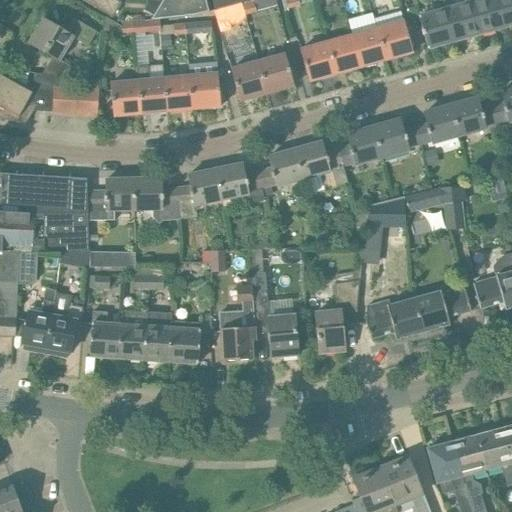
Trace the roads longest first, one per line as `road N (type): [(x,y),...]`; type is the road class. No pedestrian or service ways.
road 1 (residential): [(0,141),(73,154),(180,154),(511,67)]
road 2 (tertiary): [(511,367),(315,412),(192,417),(70,410)]
